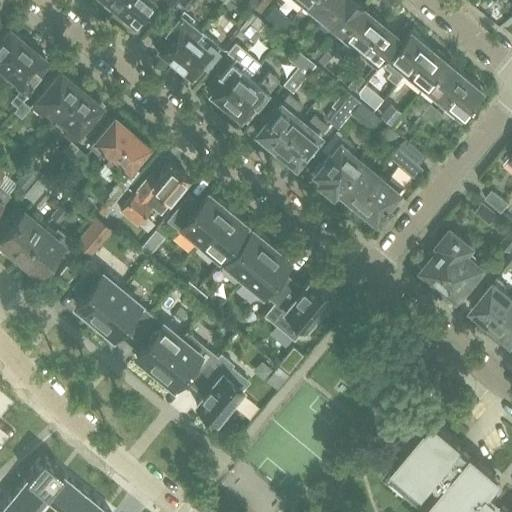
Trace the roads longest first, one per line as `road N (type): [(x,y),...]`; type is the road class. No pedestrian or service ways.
road 1 (residential): [(371,272),(41,0)]
road 2 (residential): [(180,511),(0,347)]
road 3 (residential): [(371,272),(511,99)]
road 4 (residential): [(371,272),(511,391)]
